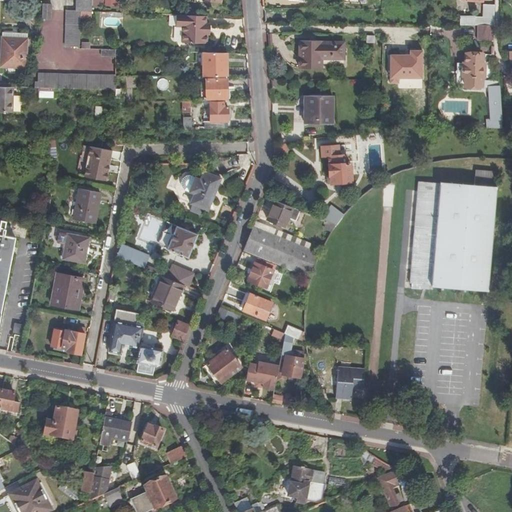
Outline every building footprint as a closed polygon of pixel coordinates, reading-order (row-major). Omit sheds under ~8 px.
[(79,46),(79,24),(79,11),(90,11),(90,5),(90,0),(76,0),(75,11),(65,10),(64,45),(79,46)] [(460,24),(479,24),(494,24),(494,4),(484,3),(484,16),(460,16),(460,24)] [(51,20),(52,5),(44,4),(43,19),(51,20)] [(204,16),(178,15),(177,15),(176,26),(211,26),(211,24),(207,24),(204,24),(204,16)] [(479,40),(494,40),(494,36),(494,24),(479,24),(479,40)] [(211,28),(211,26),(176,26),(176,27),(182,27),(182,43),(207,44),(208,34),(208,28),(211,28)] [(2,39),(1,66),(25,68),(26,39),(16,38),(16,40),(2,39)] [(321,68),(322,58),(344,58),(344,43),(324,43),(324,40),(300,40),(299,68),(321,68)] [(114,50),(100,49),(100,57),(114,57),(114,50)] [(202,64),(203,76),(226,76),(226,53),(197,52),(197,64),(202,64)] [(485,63),(483,63),(483,54),(466,53),(466,62),(463,62),(462,76),(457,76),(457,86),(482,86),(482,76),(484,76),(485,63)] [(37,84),(37,88),(115,90),(115,76),(38,74),(37,84)] [(205,79),(206,99),(226,98),(226,79),(205,79)] [(502,128),(501,118),(498,79),(484,80),(484,87),(489,87),(492,119),(487,119),(487,128),(502,128)] [(12,87),(0,87),(0,111),(11,112),(11,111),(12,95),(12,87)] [(11,111),(19,112),(19,96),(12,95),(11,111)] [(309,117),(304,118),(305,128),(332,125),(330,97),(308,99),(309,117)] [(209,103),(209,128),(228,128),(227,106),(224,106),(224,102),(209,103)] [(50,160),(58,160),(57,139),(49,139),(50,160)] [(274,147),(275,155),(289,152),(289,144),(274,147)] [(83,178),(106,183),(113,154),(90,149),(83,178)] [(329,156),(330,164),(328,164),(329,176),(330,176),(331,183),(351,183),(350,163),(347,163),(347,155),(329,156)] [(409,282),(419,283),(419,285),(490,291),(497,185),(496,185),(497,171),(476,169),(475,184),(427,180),(427,182),(419,181),(409,282)] [(202,174),(199,180),(194,194),(190,203),(192,204),(190,210),(200,214),(203,209),(207,210),(212,198),(211,197),(213,190),(215,191),(220,178),(206,173),(205,175),(202,174)] [(188,191),(194,194),(199,180),(194,177),(189,176),(185,176),(183,178),(181,183),(181,187),(185,190),(188,191)] [(80,191),(74,221),(94,225),(100,195),(80,191)] [(300,212),(275,201),(267,221),(285,228),(288,219),(296,222),(300,212)] [(329,206),(320,220),(334,226),(342,216),(329,206)] [(255,222),(244,250),(307,276),(319,248),(255,222)] [(0,325),(2,326),(20,229),(0,224),(0,325)] [(188,257),(198,234),(177,226),(167,249),(188,257)] [(62,259),(84,263),(89,238),(67,234),(62,259)] [(125,260),(145,269),(150,255),(122,244),(117,257),(125,260)] [(116,257),(115,262),(123,265),(125,260),(117,257),(116,257)] [(279,268),(260,260),(258,262),(257,261),(256,264),(254,264),(248,281),(265,289),(272,271),(277,273),(279,268)] [(173,273),(171,279),(183,285),(188,287),(195,272),(185,267),(181,276),(173,273)] [(84,279),(57,274),(51,305),(77,309),(80,288),(82,289),(84,279)] [(172,310),(183,285),(171,279),(162,276),(151,302),(172,310)] [(301,290),(307,293),(310,281),(304,279),(301,290)] [(245,293),(239,309),(270,322),(276,306),(245,293)] [(220,308),(216,317),(231,323),(235,314),(220,308)] [(121,346),(138,349),(139,345),(143,327),(143,324),(136,323),(138,315),(116,311),(114,322),(108,352),(119,354),(121,346)] [(15,330),(24,331),(26,322),(16,321),(15,330)] [(171,335),(183,339),(188,326),(177,321),(171,335)] [(67,351),(81,354),(86,326),(80,325),(78,331),(65,329),(65,330),(55,329),(51,345),(67,348),(67,351)] [(11,352),(21,354),(24,335),(14,332),(11,352)] [(283,334),(281,348),(286,349),(284,366),(278,365),(278,366),(277,373),(299,377),(302,358),(302,351),(289,349),(291,337),(283,334)] [(136,359),(136,362),(138,363),(137,373),(152,375),(154,366),(160,364),(163,349),(139,345),(138,349),(136,359)] [(228,349),(207,364),(221,383),(241,367),(228,349)] [(263,388),(274,390),(277,373),(278,366),(257,363),(257,365),(249,365),(246,380),(255,381),(264,383),(263,388)] [(351,400),(352,389),(362,390),(365,372),(339,369),(335,398),(351,400)] [(14,393),(2,391),(0,401),(0,413),(2,414),(3,411),(17,413),(18,403),(12,402),(14,393)] [(56,408),(53,423),(46,422),(44,436),(64,441),(65,437),(72,438),(77,412),(56,408)] [(111,420),(111,418),(112,416),(105,415),(99,445),(109,447),(111,437),(127,440),(130,424),(111,420)] [(141,443),(156,450),(163,431),(154,428),(153,430),(147,427),(141,443)] [(174,463),(185,458),(180,448),(170,453),(174,463)] [(93,477),(88,502),(104,495),(105,494),(111,467),(95,467),(93,477)] [(320,500),(323,486),(310,483),(312,474),(309,473),(310,471),(295,468),(292,478),(281,476),(277,498),(292,501),(292,499),(295,499),(295,504),(304,505),(305,501),(315,502),(320,500)] [(310,483),(323,486),(323,483),(314,481),(315,472),(310,471),(309,473),(312,474),(310,483)] [(395,471),(377,479),(390,507),(398,503),(397,501),(401,499),(398,492),(394,493),(391,487),(395,485),(392,479),(397,477),(396,475),(395,471)] [(397,474),(396,475),(397,477),(401,490),(408,488),(404,472),(397,474)] [(81,496),(88,502),(93,477),(85,476),(81,496)] [(133,511),(149,511),(174,501),(164,478),(144,487),(147,493),(129,501),(133,511)] [(423,483),(428,498),(438,494),(433,479),(423,483)] [(47,511),(51,510),(37,482),(11,495),(19,511),(47,511)] [(404,500),(414,497),(411,487),(408,488),(401,490),(404,500)] [(105,494),(104,495),(110,508),(124,502),(118,488),(105,494)] [(259,511),(256,505),(251,507),(247,499),(234,505),(236,511),(259,511)]
